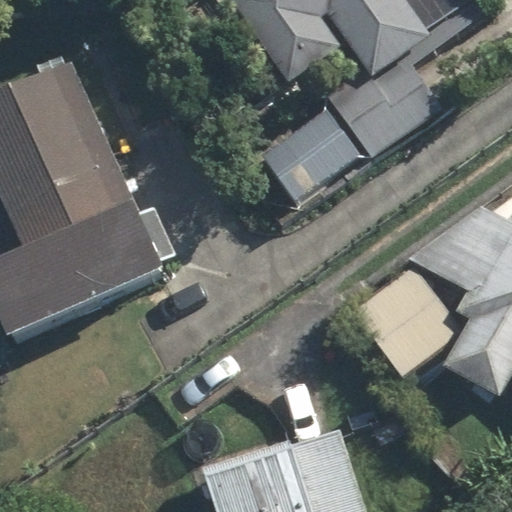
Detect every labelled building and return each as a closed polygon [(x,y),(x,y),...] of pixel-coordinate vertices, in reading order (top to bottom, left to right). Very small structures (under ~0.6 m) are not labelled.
[(343,22),(389,88),(450,46),(417,0),(247,0),(243,2),(305,91),(355,56),(336,26),(343,22)] [(385,163),(453,116),(421,69),(387,93),(377,78),(342,102),(385,163)] [(8,291),(38,354),(185,283),(85,74),(0,114),(0,189),(3,195),(11,192),(49,273),(8,291)] [(272,163),(308,214),(374,166),(337,115),(272,163)] [(511,253),(475,325),(492,333),(466,383),(511,406),(511,253)] [(365,321),(416,387),(477,339),(424,275),(365,321)] [(226,490),(232,511),(383,511),(362,445),(226,490)]
